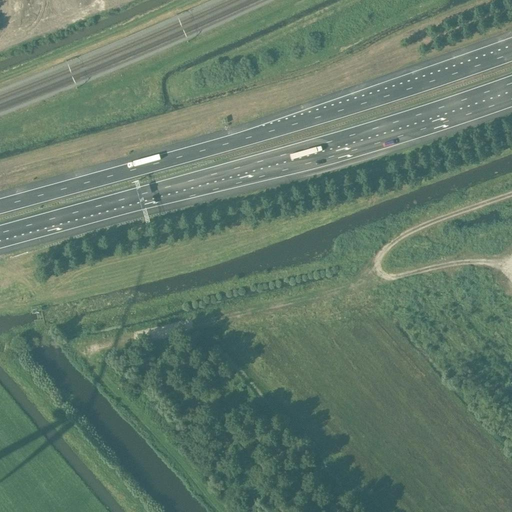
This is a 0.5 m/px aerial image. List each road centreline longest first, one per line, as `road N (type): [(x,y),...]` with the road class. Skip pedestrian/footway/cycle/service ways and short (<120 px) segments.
road 1 (motorway): [(511,53),(0,205)]
road 2 (motorway): [(0,237),(511,90)]
road 3 (track): [(0,126),(299,2)]
road 4 (track): [(187,0),(0,77)]
